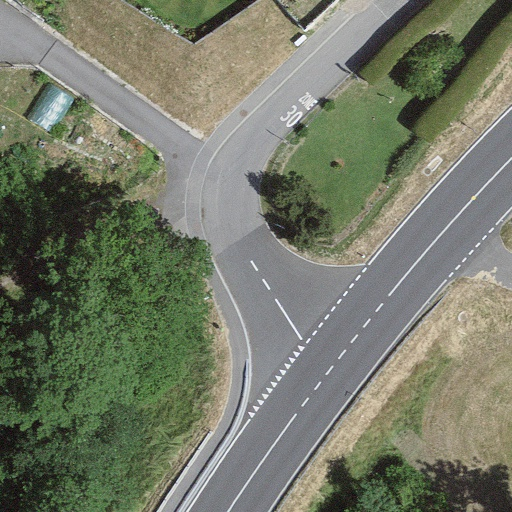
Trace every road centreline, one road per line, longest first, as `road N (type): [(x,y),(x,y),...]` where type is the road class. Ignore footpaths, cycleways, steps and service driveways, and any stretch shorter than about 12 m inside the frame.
road 1 (residential): [(322,370),(250,266),(232,222),(234,176),(246,147),(398,0)]
road 2 (secondary): [(511,158),(416,256),(322,370)]
road 3 (secondary): [(322,370),(221,511)]
